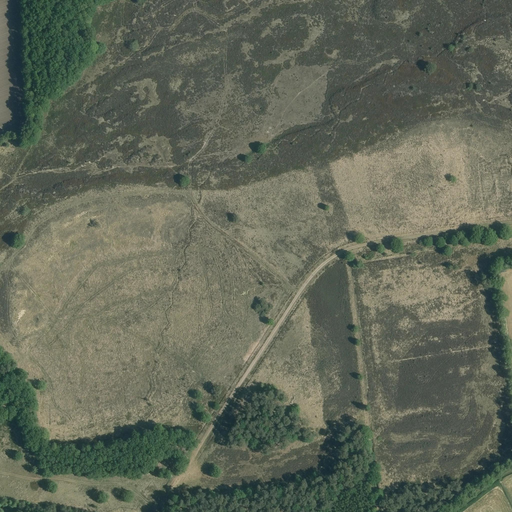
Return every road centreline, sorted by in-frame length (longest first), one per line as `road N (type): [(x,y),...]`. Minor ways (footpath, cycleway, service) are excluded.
road 1 (track): [(511,222),(360,244),(322,265),(158,511)]
road 2 (track): [(0,472),(127,486),(157,511)]
